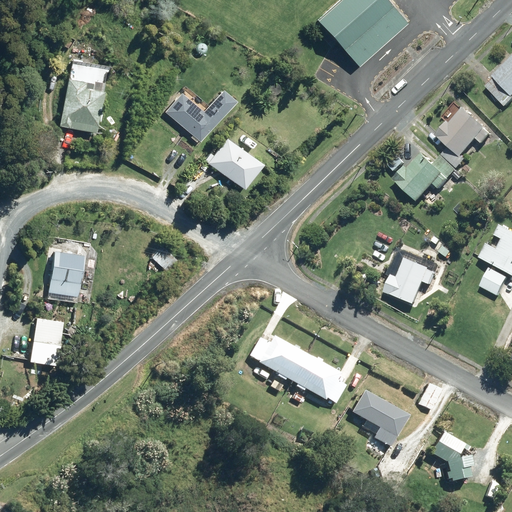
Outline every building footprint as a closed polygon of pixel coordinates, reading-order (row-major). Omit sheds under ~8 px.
[(342,0),(319,22),(360,67),(407,24),(384,0),(342,0)] [(124,31),(121,39),(129,43),(133,35),(124,31)] [(495,78),(486,87),(506,108),(511,102),(511,60),(495,77),(495,78)] [(66,81),(58,127),(95,133),(97,123),(100,123),(101,115),(99,114),(103,94),(101,93),(104,74),(108,74),(109,69),(73,63),(70,81),(66,81)] [(180,92),(165,110),(163,111),(192,135),(198,140),(199,141),(201,139),(234,99),(220,88),(202,110),(180,92)] [(255,102),(245,113),(255,122),(264,111),(255,102)] [(450,122),(437,135),(451,148),(443,156),(457,170),(466,161),(462,157),(478,140),(483,145),(492,135),(486,130),(487,129),(467,109),(452,125),(450,122)] [(119,134),(110,128),(104,137),(113,143),(119,134)] [(225,137),(206,162),(243,189),(244,188),(262,163),(225,137)] [(408,168),(396,181),(419,203),(436,186),(441,190),(450,180),(449,179),(457,170),(443,156),(435,165),(424,154),(409,169),(408,168)] [(455,176),(461,181),(464,178),(459,172),(455,176)] [(440,207),(431,198),(421,208),(430,217),(440,207)] [(166,271),(176,260),(160,246),(150,258),(166,271)] [(439,253),(447,259),(452,252),(444,247),(439,253)] [(53,251),(47,293),(76,297),(82,256),(53,251)] [(437,273),(430,271),(431,269),(407,259),(399,279),(393,277),(386,293),(416,305),(425,283),(432,286),(437,273)] [(55,365),(58,346),(62,323),(34,318),(30,342),(26,360),(55,365)] [(278,375),(277,378),(284,382),(285,380),(291,383),(305,357),(297,352),(298,349),(293,347),(292,349),(272,337),(268,345),(258,340),(248,358),(257,363),(278,375)] [(319,364),(321,362),(316,359),(315,362),(305,357),(291,383),(296,386),(295,388),(303,392),(304,390),(324,401),(325,399),(336,405),(345,387),(335,382),(339,375),(319,364)] [(270,388),(278,393),(281,387),(273,383),(270,388)] [(428,385),(418,406),(431,412),(441,392),(428,385)] [(350,414),(378,430),(373,439),(389,449),(395,438),(396,439),(408,418),(362,393),(350,414)] [(291,399),(300,405),(303,400),(294,394),(291,399)] [(457,461),(456,458),(461,450),(465,453),(468,449),(443,434),(431,454),(446,464),(449,474),(446,475),(447,481),(451,480),(452,483),(470,479),(468,469),(471,468),(469,459),(457,461)]
